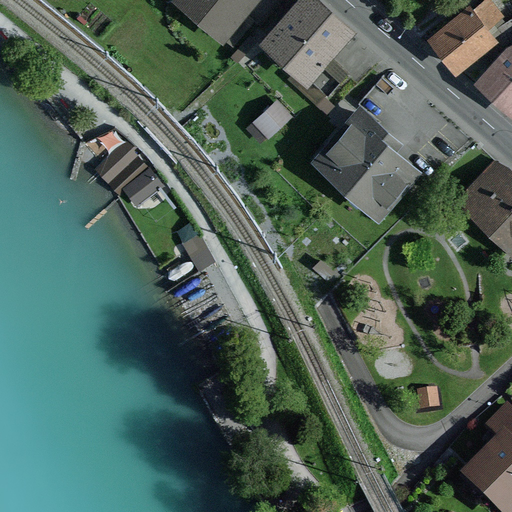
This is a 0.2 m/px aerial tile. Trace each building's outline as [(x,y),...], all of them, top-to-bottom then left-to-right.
[(188,0),(236,40),(253,21),(240,9),(247,0),(188,0)] [(328,91),(345,72),(325,54),(347,30),(313,0),(303,0),(269,38),(328,91)] [(434,36),(457,66),(492,39),(478,22),(486,16),(490,22),(501,14),(489,0),(487,0),(471,13),(468,9),(434,36)] [(511,39),(507,42),(511,49),(483,79),(511,104),(511,39)] [(277,104),(259,120),(269,131),(287,115),(277,104)] [(379,207),(410,172),(389,152),(395,145),(361,115),(323,156),(379,207)] [(113,178),(143,151),(128,136),(100,163),(113,178)] [(464,196),(511,242),(511,175),(498,161),(464,196)] [(149,170),(128,188),(138,200),(160,184),(149,170)] [(197,231),(190,222),(177,231),(184,241),(197,231)] [(200,234),(183,244),(199,270),(215,261),(200,234)] [(437,391),(418,392),(420,411),(438,410),(437,391)] [(470,473),(509,511),(511,511),(511,411),(507,407),(488,425),(503,440),(470,473)]
